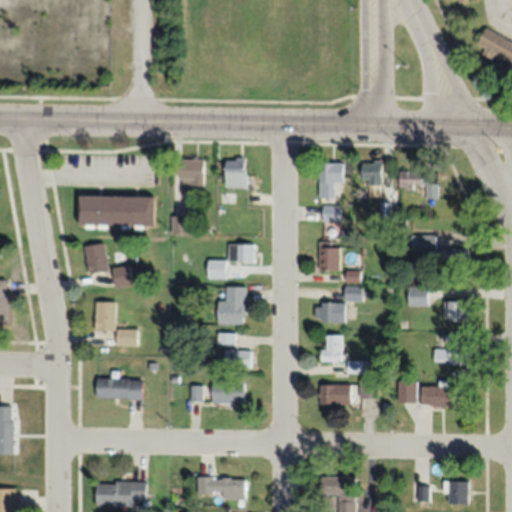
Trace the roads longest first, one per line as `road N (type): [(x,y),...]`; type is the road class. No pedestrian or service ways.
road 1 (residential): [(511,454),(59,447)]
road 2 (residential): [(20,117),(58,372),(58,511)]
road 3 (residential): [(284,121),(284,511)]
road 4 (tertiary): [(373,123),(0,116)]
road 5 (residential): [(403,0),(511,227)]
road 6 (tertiary): [(511,127),(373,123)]
road 7 (residential): [(374,0),(373,123)]
